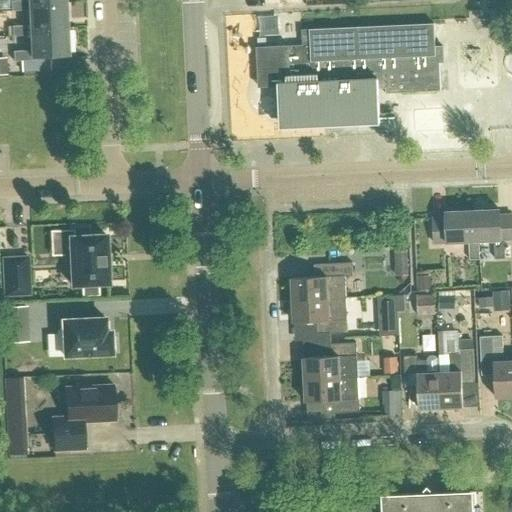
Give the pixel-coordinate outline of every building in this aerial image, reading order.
[(26,0),(26,1),(11,2),(11,12),(27,11),(26,8),(65,6),(64,0),(26,0)] [(27,11),(27,27),(12,27),(13,37),(28,36),(28,33),(66,31),(65,6),(26,8),(27,11)] [(445,64),(445,46),(435,47),(434,23),(359,27),(302,30),(303,46),(279,47),(258,48),(260,88),(283,87),(284,117),(324,115),(324,100),(345,99),(347,122),(378,121),(377,85),(386,85),(386,94),(441,92),(440,64),(445,64)] [(29,52),(13,53),(14,62),(20,61),(21,72),(51,71),(50,57),(67,57),(66,31),(28,33),(28,36),(29,52)] [(499,211),(473,212),(474,244),(479,243),(495,243),(496,261),(505,261),(505,242),(511,241),(511,216),(500,217),(499,211)] [(473,212),(446,214),(446,220),(433,220),(434,246),(469,244),(470,262),(480,262),(479,243),(474,244),(473,212)] [(108,284),(106,236),(69,237),(70,254),(66,254),(66,270),(71,270),(72,286),(108,284)] [(397,256),(398,279),(410,278),(409,256),(397,256)] [(29,294),(27,258),(3,259),(5,295),(29,294)] [(293,300),(329,299),(346,298),(345,276),(353,276),(352,263),(314,265),(315,277),(292,278),(293,300)] [(496,294),(496,314),(511,314),(511,294),(496,294)] [(329,299),(293,300),(294,323),(317,322),(318,334),(348,333),(346,298),(329,299)] [(493,298),(479,299),(480,308),(494,307),(493,298)] [(105,332),(104,318),(62,320),(63,356),(111,354),(111,351),(115,350),(114,337),(111,338),(110,332),(105,332)] [(511,397),(511,361),(504,362),(503,336),(480,337),(482,375),(494,375),(495,398),(511,397)] [(305,380),(341,378),(358,378),(356,343),(326,344),(327,357),(304,358),(305,380)] [(440,373),(441,408),(463,407),(462,384),(475,384),(473,349),(461,350),(461,353),(449,353),(450,372),(440,373)] [(441,408),(440,373),(425,373),(424,360),(417,361),(417,356),(404,357),(406,387),(418,386),(419,409),(441,408)] [(399,361),(386,361),(386,376),(399,376),(399,361)] [(341,378),(305,380),(306,402),(329,401),(330,414),(360,412),(358,378),(341,378)] [(115,421),(113,385),(65,388),(67,422),(52,423),(53,451),(84,449),(83,423),(115,421)] [(468,511),(467,490),(376,495),(376,511),(468,511)]
